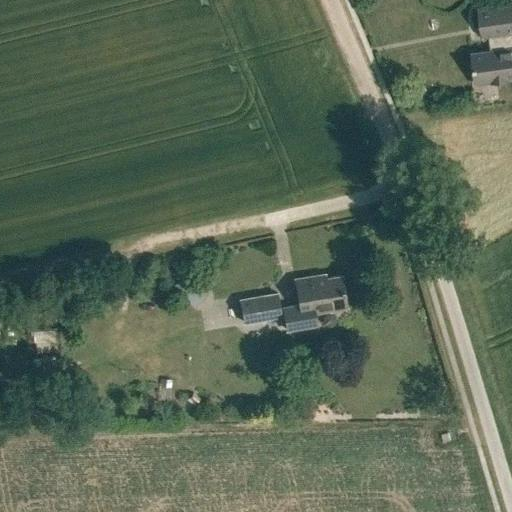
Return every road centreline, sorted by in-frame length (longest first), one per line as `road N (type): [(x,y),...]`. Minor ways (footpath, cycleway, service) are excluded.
road 1 (track): [(0,281),(410,189)]
road 2 (unclassified): [(511,507),(410,189)]
road 3 (track): [(410,189),(330,0)]
